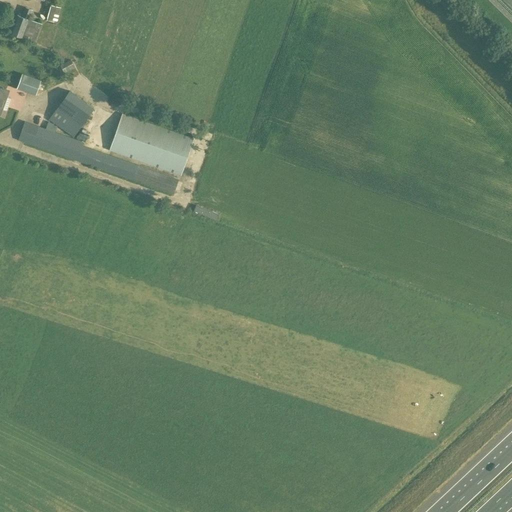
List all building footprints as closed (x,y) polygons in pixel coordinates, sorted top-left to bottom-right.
[(46,21),(55,23),(56,23),(60,8),(50,5),(46,21)] [(25,7),(21,17),(16,15),(10,33),(34,43),(41,24),(29,20),(33,10),(25,7)] [(71,60),(60,65),(64,73),(74,67),(71,60)] [(113,84),(121,72),(107,63),(99,75),(113,84)] [(16,88),(35,95),(41,80),(21,73),(16,88)] [(11,98),(6,97),(8,91),(0,87),(0,113),(1,109),(6,111),(11,98)] [(84,142),(55,132),(57,125),(74,137),(94,108),(69,90),(49,119),(44,115),(33,112),(32,116),(29,115),(26,122),(24,122),(18,140),(77,161),(84,142)] [(180,175),(193,139),(122,113),(109,150),(180,175)] [(178,179),(88,148),(83,163),(173,195),(178,179)]
